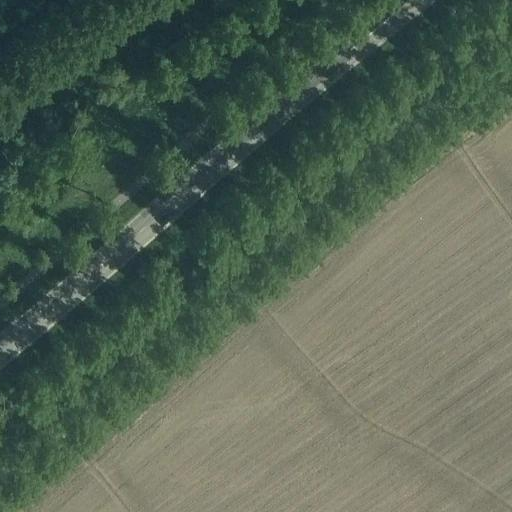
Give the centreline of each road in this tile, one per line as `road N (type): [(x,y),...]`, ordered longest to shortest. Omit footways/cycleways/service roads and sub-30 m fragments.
road 1 (secondary): [(0,350),(410,0)]
road 2 (track): [(0,124),(181,0)]
